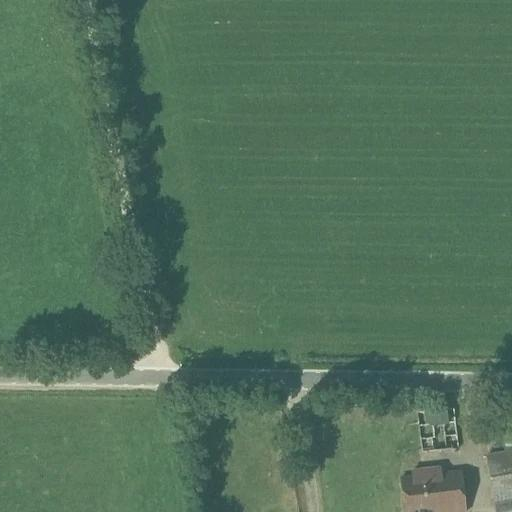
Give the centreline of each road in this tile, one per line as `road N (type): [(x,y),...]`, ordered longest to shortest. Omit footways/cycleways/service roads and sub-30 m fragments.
road 1 (tertiary): [(511,385),(0,377)]
road 2 (track): [(156,378),(79,0)]
